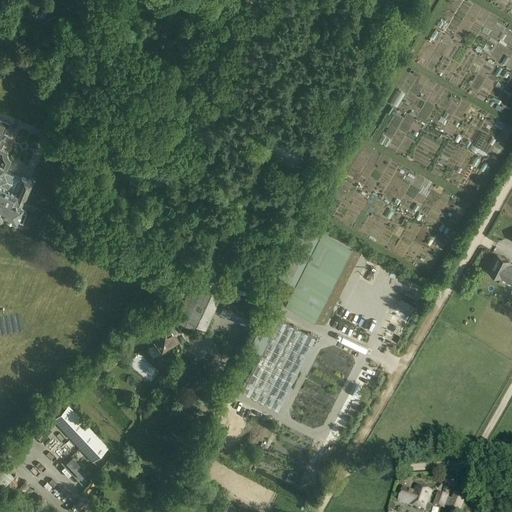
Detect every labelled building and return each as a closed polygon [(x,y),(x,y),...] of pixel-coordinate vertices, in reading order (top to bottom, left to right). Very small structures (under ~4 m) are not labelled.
[(45,3),(38,0),(33,0),(27,15),(38,21),(45,3)] [(447,24),(451,17),(445,14),(442,21),(447,24)] [(27,39),(38,45),(42,37),(31,31),(27,39)] [(5,134),(9,125),(7,124),(9,119),(0,114),(0,146),(6,134),(5,134)] [(306,155),(273,138),(265,156),(297,172),(306,155)] [(386,169),(389,163),(383,160),(380,166),(386,169)] [(0,185),(0,176),(2,170),(0,168),(0,216),(2,215),(3,214),(16,219),(22,221),(26,212),(20,209),(23,204),(21,203),(31,181),(23,177),(16,193),(0,185)] [(417,208),(428,213),(431,205),(420,201),(417,208)] [(323,231),(286,303),(322,322),(359,250),(323,231)] [(511,283),(511,273),(511,270),(511,265),(508,263),(509,259),(497,253),(488,270),(501,276),(501,275),(507,278),(506,280),(511,283)] [(385,276),(395,279),(397,273),(388,269),(385,276)] [(198,285),(193,283),(176,320),(190,327),(192,322),(206,328),(221,295),(202,287),(198,285)] [(245,324),(255,303),(231,291),(220,312),(245,324)] [(401,306),(399,311),(408,316),(411,311),(401,306)] [(315,336),(279,317),(242,389),(278,408),(315,336)] [(167,321),(155,329),(157,331),(149,336),(161,354),(179,342),(171,330),(173,329),(167,321)] [(129,366),(149,379),(156,369),(135,355),(129,366)] [(235,362),(223,386),(235,392),(246,368),(240,364),(235,362)] [(108,447),(68,405),(54,420),(93,461),(108,447)] [(44,441),(35,441),(35,449),(45,448),(44,441)] [(72,456),(65,462),(81,478),(87,472),(72,456)] [(76,488),(82,481),(70,470),(64,476),(76,488)] [(427,505),(432,493),(416,487),(415,492),(404,489),(399,502),(426,511),(425,511),(427,511),(430,511),(432,507),(427,505)] [(437,495),(433,506),(444,510),(445,508),(449,510),(448,511),(449,511),(459,511),(464,497),(455,494),(452,500),(447,498),(448,497),(439,494),(438,496),(437,495)]
